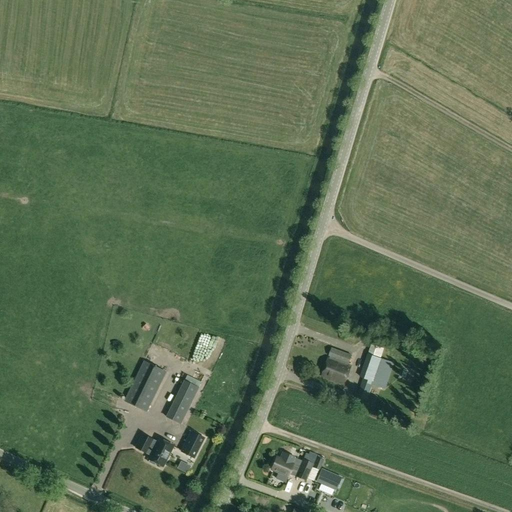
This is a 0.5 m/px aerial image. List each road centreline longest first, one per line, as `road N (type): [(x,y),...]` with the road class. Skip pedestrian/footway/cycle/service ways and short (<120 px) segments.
road 1 (tertiary): [(259,424),(367,75)]
road 2 (unclassified): [(500,511),(259,424)]
road 3 (unknown): [(323,223),(511,304)]
road 4 (unclassified): [(511,155),(367,75)]
road 5 (unclassified): [(126,511),(0,453)]
